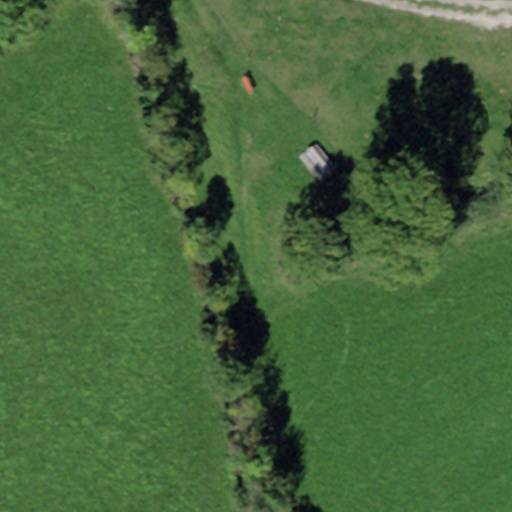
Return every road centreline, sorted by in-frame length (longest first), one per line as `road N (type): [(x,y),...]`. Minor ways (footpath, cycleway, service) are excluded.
road 1 (track): [(180,0),(285,511)]
road 2 (track): [(364,0),(429,20),(511,21)]
